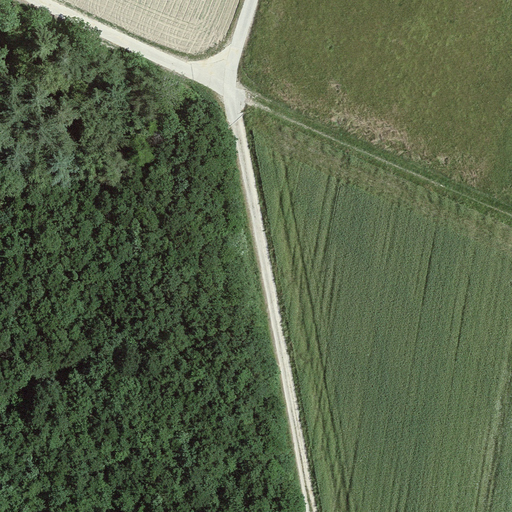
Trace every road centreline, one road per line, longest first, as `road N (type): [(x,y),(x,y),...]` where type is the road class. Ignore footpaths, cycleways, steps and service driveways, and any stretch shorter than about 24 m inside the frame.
road 1 (track): [(227,85),(312,511)]
road 2 (track): [(227,85),(511,209)]
road 3 (track): [(43,0),(227,85)]
